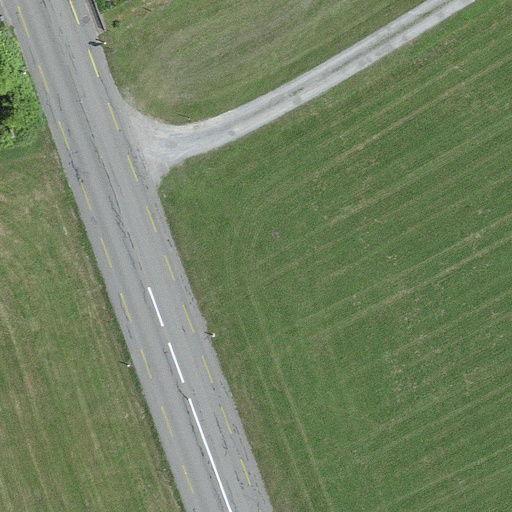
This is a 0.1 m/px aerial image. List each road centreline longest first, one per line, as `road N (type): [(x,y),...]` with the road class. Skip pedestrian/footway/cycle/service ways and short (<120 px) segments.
road 1 (secondary): [(44,0),(228,511)]
road 2 (track): [(447,0),(233,134),(100,158)]
